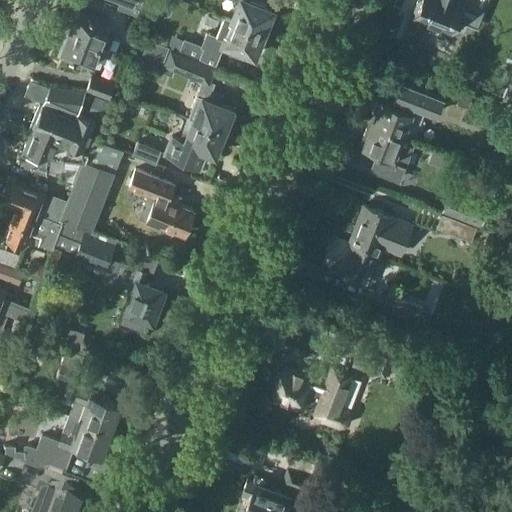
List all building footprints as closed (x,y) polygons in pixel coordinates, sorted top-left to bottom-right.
[(120,0),(117,8),(139,17),(146,0),(120,0)] [(239,0),(237,6),(231,20),(232,20),(266,34),(271,20),(269,19),(272,10),(264,7),(266,3),(257,0),(239,0)] [(453,29),(457,20),(480,28),(488,8),(474,3),(475,0),(421,0),(421,1),(418,1),(414,10),(416,12),(415,14),(453,29)] [(77,7),(73,17),(68,31),(108,48),(113,37),(104,34),(109,20),(77,7)] [(201,46),(185,39),(180,50),(215,64),(223,46),(230,49),(229,50),(244,56),(246,52),(254,55),(257,47),(260,48),(265,34),(231,20),(224,18),(217,36),(207,32),(201,46)] [(108,48),(68,31),(58,55),(91,68),(96,54),(105,58),(108,48)] [(149,38),(140,60),(160,68),(169,46),(149,38)] [(166,61),(164,64),(192,75),(203,80),(188,118),(223,131),(232,109),(220,104),(221,93),(210,91),(214,83),(209,81),(214,67),(171,49),(166,61)] [(115,82),(93,73),(86,89),(109,99),(115,82)] [(404,77),(396,97),(424,107),(423,109),(426,110),(438,116),(447,94),(404,77)] [(32,129),(22,154),(85,160),(88,152),(84,151),(96,121),(95,121),(103,100),(94,97),(87,117),(77,113),(86,91),(50,85),(43,103),(40,103),(30,129),(32,129)] [(381,100),(373,120),(388,126),(388,127),(406,134),(415,138),(426,110),(423,109),(424,107),(396,97),(393,105),(381,100)] [(171,133),(163,152),(202,168),(204,163),(208,152),(214,154),(223,131),(188,118),(183,131),(181,136),(171,133)] [(378,151),(376,158),(371,170),(400,181),(416,138),(406,134),(388,127),(388,126),(373,120),(370,129),(366,128),(364,135),(367,136),(363,146),(378,151)] [(93,139),(88,152),(85,160),(114,171),(122,150),(93,139)] [(138,140),(133,153),(155,162),(160,149),(138,140)] [(11,181),(4,201),(17,206),(63,223),(64,219),(91,229),(94,221),(114,171),(85,160),(70,200),(52,193),(49,201),(43,198),(45,194),(11,181)] [(198,208),(170,197),(177,181),(136,165),(128,186),(148,194),(140,217),(188,235),(198,208)] [(451,191),(442,212),(481,226),(489,206),(451,191)] [(364,247),(382,254),(384,249),(402,256),(414,224),(364,204),(353,233),(368,239),(364,247)] [(30,230),(42,235),(40,242),(54,247),(56,241),(58,235),(63,223),(17,206),(5,238),(25,245),(30,230)] [(472,241),(477,227),(442,213),(437,228),(472,241)] [(58,235),(56,241),(77,249),(76,253),(106,264),(116,238),(91,229),(64,219),(63,223),(58,235)] [(350,241),(333,235),(322,265),(371,283),(382,254),(364,247),(368,239),(353,233),(350,241)] [(0,276),(19,284),(24,272),(0,262),(0,276)] [(120,262),(115,274),(123,277),(122,280),(135,285),(125,309),(121,320),(142,329),(147,317),(151,319),(163,290),(145,282),(149,273),(120,262)] [(0,310),(7,313),(25,320),(30,308),(17,303),(13,302),(15,295),(6,291),(6,290),(0,287),(0,310)] [(418,321),(424,307),(389,293),(384,306),(418,321)] [(394,351),(364,340),(355,364),(380,374),(387,356),(391,357),(394,351)] [(57,377),(76,383),(83,362),(64,355),(57,377)] [(0,359),(0,377),(4,379),(9,363),(0,359)] [(313,413),(322,417),(321,421),(340,429),(349,424),(353,416),(350,410),(341,406),(349,385),(350,384),(354,373),(352,372),(332,365),(329,373),(299,364),(297,371),(283,366),(272,397),(299,407),(301,402),(303,402),(303,401),(316,406),(313,413)] [(83,416),(82,419),(110,430),(119,405),(94,395),(96,391),(80,385),(70,411),(83,416)] [(25,450),(25,460),(62,475),(72,449),(84,454),(86,449),(100,455),(110,430),(82,419),(83,416),(70,411),(64,429),(60,440),(41,433),(36,447),(28,444),(25,444),(25,450)] [(6,453),(25,460),(25,450),(16,449),(16,447),(6,447),(6,453)] [(288,467),(280,489),(291,494),(294,487),(304,490),(310,475),(288,467)] [(250,495),(243,511),(282,511),(285,507),(287,507),(291,494),(280,489),(249,478),(243,493),(250,495)] [(37,511),(79,511),(80,511),(72,508),(76,500),(39,486),(35,496),(42,499),(37,511)]
